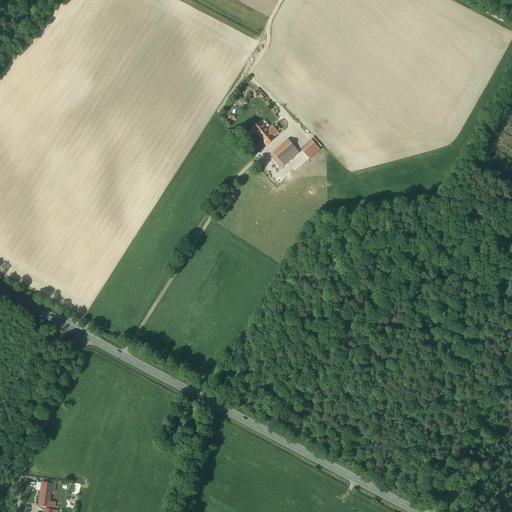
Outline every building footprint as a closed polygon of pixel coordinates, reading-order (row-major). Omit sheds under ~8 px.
[(260,137),(268,131),(260,122),(253,129),(260,137)] [(268,131),(260,137),(266,144),(274,138),(273,137),(277,133),(272,127),(268,131)] [(288,139),(274,152),(284,164),(298,151),(288,139)] [(311,139),(302,147),(306,152),(316,144),(311,139)] [(42,482),(38,505),(49,506),(50,500),(49,500),(50,491),(54,491),(55,484),(42,482)]
